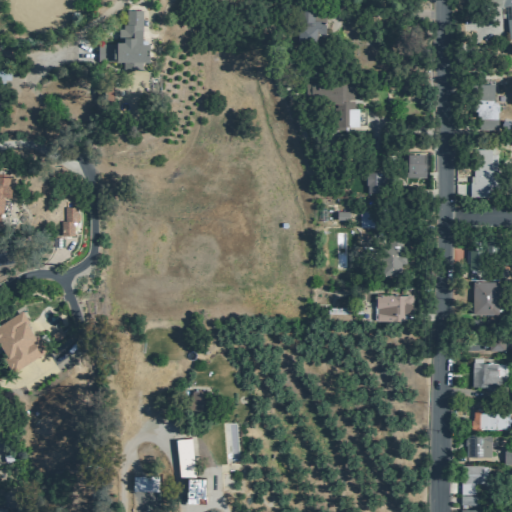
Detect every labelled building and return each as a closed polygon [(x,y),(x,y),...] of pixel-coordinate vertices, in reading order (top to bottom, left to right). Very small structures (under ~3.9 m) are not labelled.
[(511,0),(479,0),(479,1),(499,8),(500,6),(508,5),(509,18),(505,18),(507,37),(511,36),(511,0)] [(297,6),(293,43),(314,45),(315,35),(324,35),(326,9),(297,6)] [(139,67),(140,60),(147,60),(148,42),(140,42),(141,10),(125,9),(125,24),(121,23),(121,28),(117,28),(116,41),(114,41),(114,43),(96,43),(96,60),(121,60),(121,67),(139,67)] [(0,81),(11,82),(11,69),(0,68),(0,81)] [(495,128),(495,101),(492,101),(492,81),(472,81),(472,110),(475,111),(475,117),(479,117),(479,128),(495,128)] [(352,82),(352,128),(327,128),(328,103),(302,102),(302,82),(352,82)] [(468,196),(468,182),(471,182),(471,165),(475,165),(475,148),(492,147),(492,153),(494,153),(495,195),(468,196)] [(424,154),(424,177),(404,177),(404,187),(391,187),(391,154),(424,154)] [(0,170),(0,224),(2,224),(0,218),(0,211),(2,195),(9,196),(10,183),(7,182),(8,171),(0,170)] [(363,171),(384,171),(384,185),(380,185),(380,191),(366,192),(366,184),(363,184),(363,171)] [(75,205),(63,206),(63,220),(59,220),(60,235),(72,234),(72,222),(76,222),(75,205)] [(335,210),(335,219),(347,219),(347,211),(335,210)] [(360,228),(374,227),(374,212),(360,212),(360,228)] [(382,236),(381,274),(398,274),(398,262),(403,262),(403,253),(399,253),(400,236),(382,236)] [(466,248),(472,248),(472,241),(484,240),(484,238),(494,238),(494,252),(483,252),(483,270),(466,270),(466,248)] [(471,280),(470,314),(497,314),(498,281),(471,280)] [(415,295),(379,296),(379,323),(406,323),(406,315),(415,315),(415,295)] [(24,312),(0,327),(0,345),(1,345),(7,355),(3,358),(15,377),(51,354),(40,337),(37,339),(29,326),(31,324),(24,312)] [(486,350),(486,336),(503,336),(503,350),(486,350)] [(471,362),(470,386),(502,388),(503,363),(471,362)] [(209,390),(190,388),(188,408),(207,410),(209,390)] [(471,408),(471,425),(493,426),(494,414),(482,413),(482,409),(471,408)] [(464,456),(490,456),(490,434),(464,433),(464,456)] [(190,437),(176,439),(180,476),(187,476),(193,460),(190,437)] [(511,446),(511,463),(501,464),(501,447),(511,446)] [(459,464),(459,494),(473,494),(473,483),(481,483),(481,465),(459,464)] [(157,491),(132,491),(133,476),(158,476),(157,491)] [(187,477),(205,477),(204,501),(186,501),(187,477)] [(458,495),(458,505),(482,505),(482,495),(458,495)]
